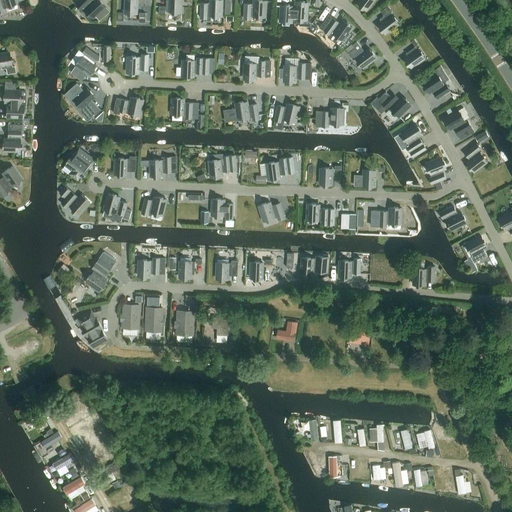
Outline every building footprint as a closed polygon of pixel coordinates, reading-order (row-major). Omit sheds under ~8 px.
[(0,0),(0,12),(4,11),(3,8),(6,7),(7,12),(18,8),(16,4),(17,4),(15,0),(0,0)] [(84,7),(94,18),(97,15),(101,19),(110,11),(98,0),(95,0),(95,1),(93,0),(82,0),(77,5),(82,9),(84,7)] [(125,0),(125,13),(137,14),(137,0),(125,0)] [(166,0),(166,12),(181,12),(182,0),(166,0)] [(202,3),(201,18),(208,19),(208,16),(222,16),(223,0),(219,0),(210,0),(211,3),(202,3)] [(251,19),(251,16),(266,17),(266,1),(254,0),(254,6),(251,6),(251,4),(245,4),(245,19),(251,19)] [(360,0),(358,3),(367,10),(375,0),(360,0)] [(282,5),(281,21),(292,22),(292,19),(308,20),(309,3),(297,2),(296,8),(294,8),(294,6),(282,5)] [(382,22),(379,24),(386,34),(399,24),(390,13),(393,11),(389,6),(381,11),(385,16),(380,20),(382,22)] [(328,37),(336,43),(344,49),(348,44),(349,44),(355,35),(350,32),(353,28),(343,21),(341,24),(329,15),(320,27),(330,35),(328,37)] [(314,34),(318,27),(313,23),(311,26),(309,31),(314,34)] [(377,58),(369,49),(365,52),(357,41),(353,44),(356,48),(349,53),(353,58),(355,56),(364,68),(377,58)] [(408,57),(405,59),(412,69),(425,60),(416,47),(406,54),(408,57)] [(76,66),(71,72),(82,80),(87,74),(90,76),(97,66),(94,64),(99,57),(87,48),(83,53),(85,55),(77,66),(76,66)] [(0,54),(0,66),(1,66),(1,69),(6,69),(7,74),(16,73),(15,66),(12,67),(9,53),(0,54)] [(128,57),(128,73),(140,73),(140,69),(149,70),(149,55),(143,54),(143,57),(128,57)] [(183,60),(183,76),(195,77),(195,73),(210,74),(210,73),(215,73),(215,59),(210,58),(198,58),(198,61),(183,60)] [(272,76),(272,61),(260,61),(260,64),(245,63),(245,79),(257,80),(257,76),(272,76)] [(300,66),(285,66),(285,82),(297,82),(297,78),(306,79),(311,79),(312,64),(306,63),(300,63),(300,66)] [(437,74),(423,83),(430,93),(433,91),(438,98),(451,90),(447,84),(444,86),(437,74)] [(78,83),(66,93),(73,101),(75,99),(85,110),(83,113),(89,120),(101,110),(92,100),(95,97),(87,88),(85,91),(78,83)] [(5,90),(4,102),(10,103),(10,106),(8,105),(8,117),(19,118),(23,118),(23,112),(23,105),(26,106),(26,91),(21,91),(5,90)] [(378,97),(372,103),(378,109),(383,104),(387,108),(389,106),(400,117),(411,105),(403,97),(399,101),(397,99),(398,98),(394,93),(391,96),(387,92),(379,99),(378,97)] [(116,104),(114,113),(120,114),(121,111),(141,116),(144,100),(132,97),(131,101),(123,99),(121,105),(116,104)] [(199,118),(200,103),(185,103),(185,99),(173,98),(172,114),(187,115),(187,118),(199,118)] [(260,119),(258,104),(249,105),(248,102),(236,104),(237,108),(229,109),(231,121),(239,119),(253,117),(253,120),(260,119)] [(279,106),(275,120),(282,122),(282,119),(296,122),(300,107),(288,104),(288,108),(279,106)] [(344,109),(332,108),(332,112),(323,111),(323,119),(314,119),(314,126),(329,127),(329,124),(344,125),(344,109)] [(458,111),(444,119),(450,129),(454,127),(458,135),(468,129),(471,134),(474,133),(468,122),(465,123),(464,120),(469,117),(464,108),(458,111)] [(8,124),(8,139),(4,139),(4,151),(20,152),(20,131),(23,131),(24,125),(8,124)] [(416,124),(403,132),(411,145),(408,147),(414,157),(427,149),(419,136),(422,134),(416,124)] [(485,131),(475,137),(478,143),(489,137),(485,131)] [(477,144),(465,153),(471,160),(468,162),(475,172),(488,162),(479,151),(481,149),(477,144)] [(92,159),(80,150),(74,157),(67,166),(74,171),(71,174),(78,180),(81,176),(82,178),(89,168),(86,166),(92,159)] [(236,155),(221,157),(221,154),(213,155),(214,160),(210,161),(212,177),(224,176),(223,172),(237,171),(236,155)] [(131,156),(130,159),(128,159),(116,158),(115,174),(127,175),(128,170),(130,170),(130,171),(137,172),(137,160),(137,156),(131,156)] [(166,160),(151,160),(152,176),(164,176),(164,172),(178,172),(178,157),(166,157),(166,160)] [(202,162),(201,159),(198,157),(194,158),(192,161),(193,165),(196,167),(200,166),(202,162)] [(283,162),(267,164),(269,180),(281,178),(281,173),(284,172),(284,174),(296,172),(294,157),(282,159),(283,162)] [(442,157),(427,163),(433,177),(430,178),(432,184),(446,178),(443,170),(447,169),(442,157)] [(12,166),(3,173),(5,176),(0,179),(0,195),(1,197),(11,190),(10,188),(22,179),(12,166)] [(321,168),(320,184),(332,185),(333,169),(321,168)] [(375,186),(376,171),(364,171),(364,176),(355,176),(355,186),(364,186),(375,186)] [(268,184),(269,176),(258,176),(258,183),(268,184)] [(79,198),(72,192),(66,186),(60,193),(66,199),(62,203),(67,208),(69,205),(80,215),(91,203),(82,195),(79,198)] [(120,197),(109,194),(105,209),(124,215),(123,218),(130,219),(132,211),(127,209),(128,203),(119,201),(120,197)] [(146,198),(142,213),(149,215),(150,212),(164,215),(167,200),(156,197),(155,201),(146,198)] [(213,199),(212,215),(227,216),(227,219),(233,219),(234,204),(225,203),(225,200),(213,199)] [(271,202),(260,206),(265,221),(279,217),(279,220),(286,218),(281,203),(272,206),(271,202)] [(320,210),(320,205),(308,204),(307,220),(321,221),(321,224),(333,225),(334,209),(323,209),(323,210),(320,210)] [(454,206),(440,213),(443,218),(446,217),(453,230),(467,223),(461,212),(458,214),(454,206)] [(372,211),(372,226),(387,226),(387,223),(401,224),(402,218),(402,208),(396,208),(391,208),(390,213),(387,213),(388,212),(372,211)] [(511,212),(500,219),(506,229),(509,228),(511,233),(511,212)] [(467,243),(462,246),(468,259),(466,260),(473,272),(478,270),(474,263),(487,257),(484,251),(482,249),(487,246),(481,236),(467,243)] [(96,270),(87,282),(92,285),(91,287),(99,292),(100,290),(100,291),(107,281),(104,279),(113,267),(117,261),(105,252),(100,258),(93,268),(96,270)] [(317,259),(302,258),(301,274),(313,275),(313,271),(316,271),(328,272),(329,258),(317,257),(317,259)] [(139,260),(138,276),(150,277),(151,273),(159,273),(159,266),(166,266),(166,258),(154,258),(153,261),(139,260)] [(180,261),(180,277),(192,278),(192,274),(195,274),(195,262),(180,261)] [(355,274),(355,262),(354,262),(340,261),(339,277),(351,277),(351,274),(355,274)] [(251,262),(251,278),(263,279),(263,263),(251,262)] [(217,263),(217,279),(229,279),(229,276),(232,276),(232,264),(217,263)] [(436,266),(429,266),(429,269),(414,269),(414,285),(426,285),(426,281),(435,282),(436,266)] [(80,286),(80,282),(76,279),(72,281),(70,284),(70,289),(74,292),(78,289),(80,286)] [(148,297),(148,305),(153,305),(160,306),(161,297),(148,297)] [(124,305),(124,314),(121,314),(121,322),(124,322),(123,327),(138,328),(139,305),(124,305)] [(439,317),(452,318),(453,307),(440,306),(439,317)] [(162,331),(162,325),(165,325),(165,318),(162,318),(163,308),(148,308),(146,330),(162,331)] [(178,311),(177,334),(193,334),(194,312),(178,311)] [(109,340),(102,329),(97,319),(93,320),(89,312),(76,320),(79,326),(82,324),(89,337),(95,347),(98,346),(103,343),(109,340)] [(233,329),(233,318),(213,317),(213,329),(217,329),(217,336),(228,336),(228,328),(233,329)] [(279,330),(278,338),(294,341),(297,323),(288,321),(287,332),(279,330)] [(349,325),(348,333),(351,333),(351,339),(365,340),(364,344),(369,344),(371,331),(354,329),(355,326),(349,325)] [(404,343),(415,342),(414,330),(403,331),(404,343)] [(61,411),(65,419),(87,408),(83,400),(61,411)] [(46,410),(28,421),(32,427),(49,417),(46,410)] [(436,428),(440,438),(446,436),(448,441),(453,439),(444,415),(436,418),(440,427),(436,428)] [(316,420),(309,421),(312,441),(319,439),(316,420)] [(341,420),(334,420),(336,443),(343,442),(341,420)] [(83,448),(102,439),(94,421),(85,425),(89,435),(79,439),(83,448)] [(406,448),(415,446),(409,427),(401,429),(406,448)] [(364,428),(358,429),(360,446),(366,445),(364,428)] [(431,430),(425,431),(429,448),(435,447),(431,430)] [(58,431),(41,442),(45,448),(62,438),(58,431)] [(95,447),(104,464),(114,459),(105,442),(95,447)] [(67,453),(64,448),(57,452),(60,457),(67,453)] [(307,456),(326,459),(327,453),(307,450),(307,456)] [(71,453),(53,462),(60,475),(68,470),(67,468),(72,466),(70,462),(74,459),(71,453)] [(338,456),(330,456),(330,476),(338,476),(338,456)] [(349,456),(350,478),(370,478),(369,456),(349,456)] [(400,462),(393,463),(397,486),(404,485),(400,462)] [(111,466),(99,473),(102,478),(120,469),(117,463),(115,465),(114,463),(110,465),(111,466)] [(381,465),(373,465),(374,480),(382,479),(381,465)] [(436,489),(450,489),(451,482),(445,482),(445,466),(436,466),(436,489)] [(74,468),(69,471),(73,478),(78,475),(74,468)] [(421,469),(414,470),(417,486),(423,485),(421,469)] [(464,475),(456,476),(459,493),(466,492),(464,475)] [(82,477),(63,487),(67,494),(86,484),(82,477)] [(122,488),(118,481),(113,484),(117,491),(122,488)] [(90,496),(86,490),(80,494),(84,500),(90,496)] [(73,508),(75,511),(94,511),(100,509),(92,496),(73,508)]
